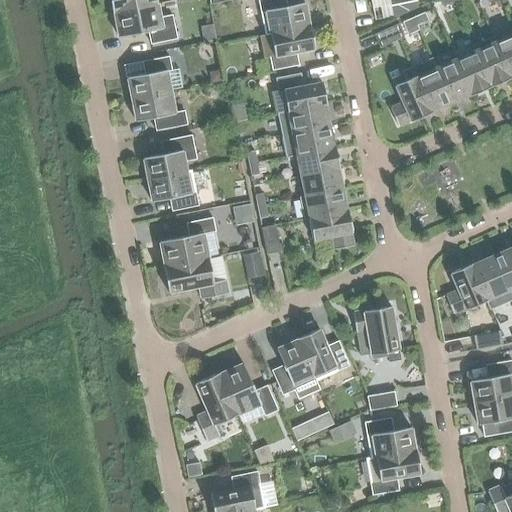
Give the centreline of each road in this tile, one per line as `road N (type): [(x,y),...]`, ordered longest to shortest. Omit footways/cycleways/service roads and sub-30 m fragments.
road 1 (residential): [(71,0),(147,368)]
road 2 (residential): [(388,263),(147,368)]
road 3 (residential): [(411,255),(458,511)]
road 4 (residential): [(334,0),(369,174)]
road 5 (residential): [(511,111),(369,174)]
road 6 (residential): [(147,368),(176,511)]
